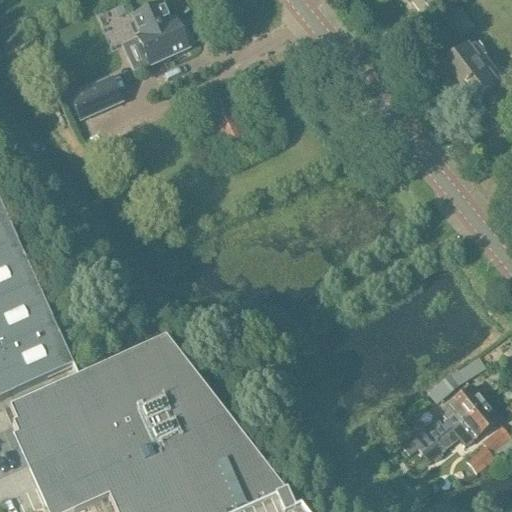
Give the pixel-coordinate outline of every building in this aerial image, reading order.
[(455,0),(454,0),(422,0),(434,16),(455,0)] [(187,51),(174,22),(168,25),(160,6),(131,20),(139,38),(136,39),(149,69),(187,51)] [(471,28),(458,11),(444,22),(457,39),(471,28)] [(501,79),(484,56),(476,46),(468,52),(467,50),(440,71),(469,107),(495,87),(494,85),(501,79)] [(110,81),(68,99),(79,124),(121,105),(110,81)] [(250,133),(235,95),(200,109),(216,147),(250,133)] [(0,259),(19,251),(1,211),(0,211),(0,259)] [(0,306),(36,290),(19,251),(0,259),(0,306)] [(0,354),(54,330),(36,290),(0,306),(0,354)] [(54,330),(0,354),(0,402),(72,370),(54,330)] [(286,499),(164,342),(76,381),(46,395),(9,411),(15,426),(11,428),(47,507),(48,508),(49,509),(50,510),(52,510),(54,510),(55,509),(56,511),(84,511),(108,503),(111,511),(257,511),(285,500),(286,499)] [(468,367),(460,374),(468,384),(476,377),(468,367)] [(453,376),(432,393),(441,403),(461,386),(453,376)] [(453,432),(484,407),(470,390),(443,413),(442,419),(446,424),(430,436),(427,432),(411,445),(418,453),(442,438),(451,431),(453,432)] [(497,424),(484,407),(453,432),(451,431),(442,438),(418,453),(421,457),(437,445),(444,454),(461,440),(464,443),(469,443),(473,440),(474,442),(497,424)] [(490,458),(509,442),(500,431),(477,450),(491,468),(496,464),(490,458)] [(290,511),(285,500),(257,511),(290,511)]
